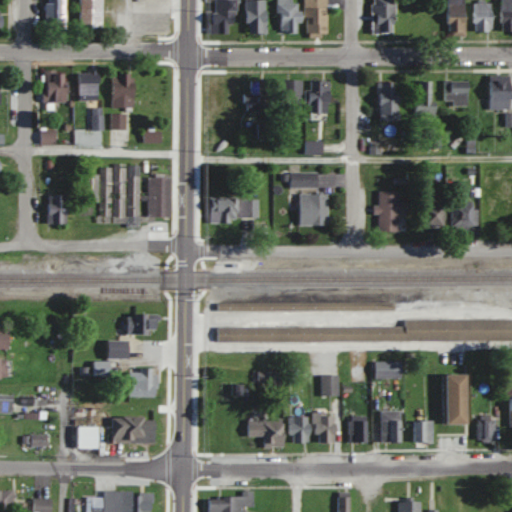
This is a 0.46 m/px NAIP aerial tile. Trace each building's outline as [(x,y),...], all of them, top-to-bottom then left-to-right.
[(42,0),(43,28),(62,28),(61,0),(42,0)] [(75,0),(76,28),(98,28),(97,0),(75,0)] [(208,0),(208,33),(229,33),(229,0),(208,0)] [(262,32),(262,0),(241,0),(241,32),(262,32)] [(288,0),(274,0),(275,32),(295,32),(295,1),(288,1),(288,0)] [(323,0),(301,0),(301,37),(323,37),(323,0)] [(367,0),(368,33),(391,33),(390,0),(367,0)] [(461,0),(442,0),(443,34),(462,34),(461,0)] [(511,0),(497,0),(498,30),(511,30),(511,0)] [(487,1),(470,1),(470,30),(488,30),(487,1)] [(426,11),(408,11),(408,28),(426,28),(426,11)] [(61,102),(60,69),(39,69),(39,102),(61,102)] [(130,107),(130,74),(109,74),(109,107),(130,107)] [(506,74),(486,74),(486,109),(506,109),(506,74)] [(95,100),(95,76),(74,76),(74,100),(95,100)] [(234,80),(205,79),(203,137),(220,138),(221,115),(233,116),(234,80)] [(246,98),(241,97),(240,109),(263,110),(265,80),(247,79),(246,98)] [(298,79),(279,79),(279,107),(298,107),(298,79)] [(306,113),(325,113),(325,80),(306,80),(306,113)] [(441,106),(465,106),(465,80),(441,80),(441,106)] [(411,117),(431,117),(431,81),(411,81),(411,117)] [(374,120),(395,120),(395,82),(374,82),(374,120)] [(109,129),(122,129),(122,114),(109,114),(109,129)] [(100,129),(100,116),(90,116),(90,129),(100,129)] [(51,130),(37,130),(37,145),(51,145),(51,130)] [(141,142),(156,142),(156,134),(141,134),(141,142)] [(108,168),(98,168),(98,203),(108,203),(108,168)] [(314,171),(286,171),(286,188),(314,188),(314,171)] [(83,201),(95,201),(95,174),(83,174),(83,201)] [(167,177),(145,177),(145,216),(167,216),(167,177)] [(128,214),(136,214),(136,181),(128,181),(128,214)] [(395,211),(398,211),(398,191),(375,191),(374,231),(395,231),(395,211)] [(295,193),(295,225),(325,225),(325,193),(295,193)] [(64,224),(64,194),(43,194),(43,223),(64,224)] [(255,198),(206,198),(206,220),(255,220),(255,198)] [(448,203),(448,227),(475,227),(475,203),(448,203)] [(419,205),(419,226),(441,226),(441,205),(419,205)] [(123,333),(152,333),(152,313),(123,313),(123,333)] [(214,341),(509,340),(509,319),(401,319),(401,326),(214,327),(214,341)] [(23,332),(7,332),(7,347),(23,347),(23,332)] [(103,357),(123,357),(123,341),(103,341),(103,357)] [(370,361),(370,377),(398,377),(398,361),(370,361)] [(89,375),(106,375),(106,362),(89,362),(89,375)] [(123,397),(152,397),(152,367),(134,367),(134,377),(123,377),(123,397)] [(511,369),(503,370),(504,427),(511,427),(511,438),(511,437),(511,369)] [(318,395),(336,395),(336,374),(318,374),(318,395)] [(442,376),(443,422),(465,423),(464,374),(442,376)] [(0,411),(9,412),(9,394),(0,394),(0,411)] [(383,409),(384,441),(405,441),(405,409),(383,409)] [(331,411),(309,411),(309,442),(331,442),(331,411)] [(108,416),(108,443),(150,443),(150,416),(108,416)] [(284,442),(304,442),(304,416),(284,416),(284,442)] [(363,416),(345,416),(345,441),(363,441),(363,416)] [(243,418),(243,437),(259,437),(259,447),(279,447),(279,418),(243,418)] [(491,418),(474,418),(474,440),(491,440),(491,418)] [(429,420),(410,420),(410,442),(429,442),(429,420)] [(72,449),(93,449),(93,426),(72,426),(72,449)] [(21,434),(21,447),(45,447),(45,434),(21,434)] [(0,510),(10,511),(10,490),(0,490),(0,510)] [(99,497),(84,497),(83,511),(148,511),(149,492),(99,491),(99,497)] [(241,511),(241,506),(250,506),(250,491),(238,491),(238,496),(204,496),(203,511),(241,511)] [(334,511),(348,511),(348,494),(334,494),(334,511)] [(29,511),(47,511),(48,498),(29,498),(29,511)] [(402,499),(402,511),(439,511),(440,507),(426,507),(424,500),(402,499)]
